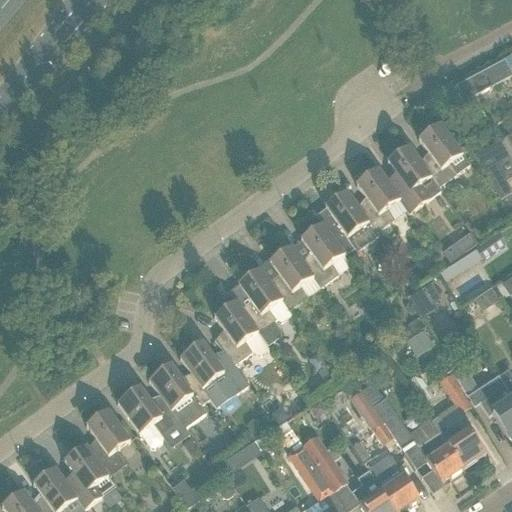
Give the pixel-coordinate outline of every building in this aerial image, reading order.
[(447,113),(511,78),(504,63),(437,98),(447,113)] [(440,127),(437,129),(436,127),(428,133),(429,135),(418,143),(431,160),(421,167),(408,150),(408,151),(438,192),(469,169),(440,127)] [(511,137),(473,158),(482,174),(499,202),(508,219),(511,216),(511,196),(505,185),(511,181),(511,137)] [(408,151),(406,152),(404,150),(397,155),(398,157),(387,166),(399,183),(390,190),(377,173),(376,173),(409,218),(440,195),(438,192),(408,151)] [(376,173),(376,174),(374,171),(372,172),(373,172),(354,182),(357,187),(356,188),(368,205),(358,212),(346,195),(345,196),(375,238),(394,224),(387,213),(399,205),(408,218),(409,218),(376,173)] [(345,196),(344,197),(340,192),(323,204),(327,209),(324,211),(337,228),(327,235),(322,228),(321,228),(344,260),(353,254),(355,257),(378,241),(375,238),(345,196)] [(321,228),(319,229),(318,227),(310,233),(311,235),(300,243),(313,260),(303,267),(291,250),(290,251),(320,292),(338,279),(332,268),(343,260),(344,261),(344,260),(321,228)] [(497,236),(473,253),(481,264),(505,247),(497,236)] [(290,251),(288,252),(287,250),(279,256),(280,258),(269,266),(281,283),(272,290),(259,273),(258,273),(288,315),(307,302),(300,291),(312,282),(319,292),(320,292),(290,251)] [(452,250),(442,257),(449,268),(459,261),(452,250)] [(235,305),(234,306),(269,353),(258,337),(273,326),(276,324),(281,326),(291,318),(288,315),(258,273),(257,275),(253,270),(237,282),(240,287),(238,288),(250,306),(240,313),(235,305)] [(429,286),(407,299),(420,321),(432,313),(429,307),(439,301),(429,286)] [(474,328),(502,312),(490,292),(463,308),(474,328)] [(234,306),(233,307),(231,305),(223,311),(225,313),(214,321),(226,338),(216,345),(215,343),(214,344),(223,356),(241,380),(247,390),(248,389),(233,369),(252,356),(261,358),(269,353),(234,306)] [(419,321),(408,328),(410,332),(413,337),(425,330),(419,321)] [(403,331),(398,334),(404,343),(413,337),(410,332),(403,331)] [(223,356),(213,363),(201,346),(190,354),(188,352),(180,358),(182,360),(180,362),(209,403),(210,403),(216,411),(247,390),(241,380),(223,356)] [(372,346),(367,350),(373,359),(382,353),(378,347),(372,346)] [(314,359),(313,367),(317,373),(326,367),(318,356),(314,359)] [(200,410),(209,403),(180,362),(179,362),(192,379),(182,386),(170,369),(159,377),(157,375),(149,380),(151,382),(148,384),(178,425),(179,425),(184,432),(205,417),(200,410)] [(324,370),(317,375),(323,383),(330,379),(324,370)] [(511,380),(508,374),(498,380),(511,401),(511,380)] [(467,376),(456,383),(467,400),(478,393),(467,376)] [(460,418),(471,410),(450,379),(439,387),(460,418)] [(511,401),(498,380),(488,387),(494,397),(478,408),(487,422),(492,418),(508,443),(509,442),(511,445),(511,401)] [(160,439),(178,425),(148,384),(161,401),(151,408),(138,391),(127,399),(126,397),(118,403),(119,405),(117,407),(149,451),(154,451),(163,445),(163,443),(160,439)] [(356,388),(344,396),(349,403),(361,395),(356,388)] [(369,390),(361,395),(401,454),(412,446),(427,467),(429,471),(432,475),(441,488),(447,483),(463,473),(430,425),(410,439),(385,402),(380,406),(369,390)] [(389,462),(401,454),(361,395),(349,403),(389,462)] [(318,406),(309,412),(312,417),(320,418),(324,415),(318,406)] [(280,410),(270,417),(277,428),(288,421),(280,410)] [(107,414),(105,416),(103,414),(95,419),(97,422),(86,430),(98,447),(88,454),(85,450),(84,450),(107,482),(126,468),(116,455),(129,445),(107,414)] [(461,423),(446,433),(438,420),(430,425),(463,473),(485,458),(469,435),(461,423)] [(285,426),(274,433),(291,459),(302,452),(285,426)] [(317,442),(303,451),(313,465),(334,497),(346,488),(348,487),(333,466),(326,455),(317,442)] [(232,473),(261,456),(255,446),(225,462),(232,473)] [(84,450),(83,451),(81,449),(73,455),(75,457),(64,465),(76,482),(66,489),(54,472),(53,473),(81,511),(85,511),(114,491),(107,482),(84,450)] [(291,459),(289,460),(318,505),(319,506),(323,504),(334,497),(313,465),(303,451),(302,452),(291,459)] [(403,480),(402,480),(394,468),(373,483),(368,475),(368,476),(391,511),(404,511),(418,503),(403,480)] [(80,511),(81,511),(53,473),(46,478),(44,476),(41,477),(38,479),(35,481),(33,484),(35,486),(32,488),(45,505),(35,511),(23,495),(22,495),(34,511),(64,511),(75,504),(80,511)] [(391,511),(368,476),(356,483),(361,490),(351,496),(360,509),(359,509),(360,511),(391,511)] [(218,492),(218,497),(221,501),(226,502),(230,499),(231,494),(228,490),(223,489),(218,492)] [(189,496),(179,503),(185,511),(188,511),(203,502),(195,491),(189,496)] [(34,511),(22,495),(20,497),(19,495),(11,500),(12,502),(1,510),(2,511),(34,511)] [(264,511),(257,501),(245,509),(246,511),(296,511),(296,510),(293,511),(264,511)]
